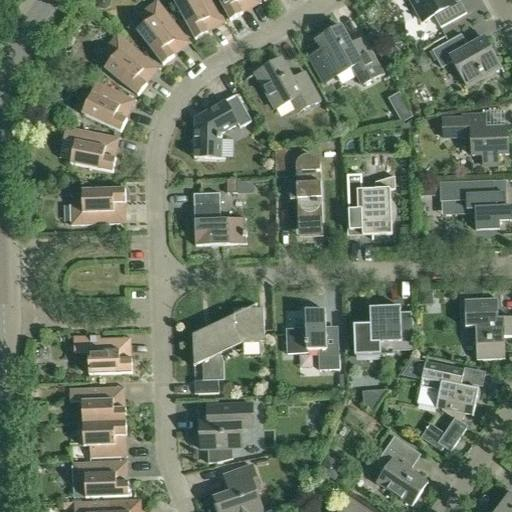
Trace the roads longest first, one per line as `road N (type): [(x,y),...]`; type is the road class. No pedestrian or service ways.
road 1 (residential): [(160,273),(157,142),(169,112),(208,71),(332,0)]
road 2 (residential): [(160,273),(511,263)]
road 3 (residential): [(185,511),(166,455),(160,273)]
road 4 (tertiary): [(0,114),(48,0)]
road 5 (residential): [(446,511),(511,411)]
